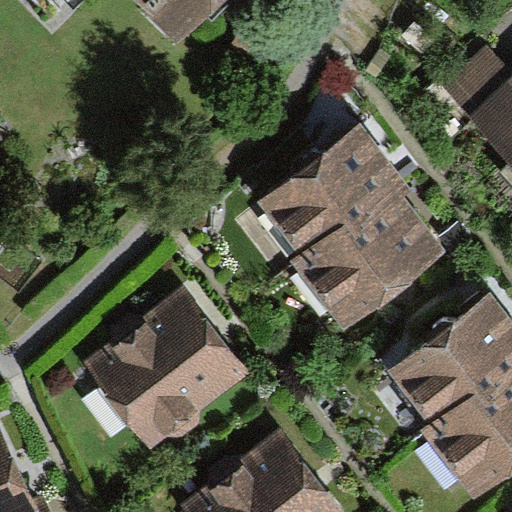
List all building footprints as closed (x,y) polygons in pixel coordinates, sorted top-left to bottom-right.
[(155,0),(175,20),(194,0),(155,0)] [(450,72),(511,147),(511,65),(507,69),(486,43),(450,72)] [(361,106),(257,183),(299,239),(344,207),(351,216),(402,179),(410,173),(361,106)] [(444,237),(402,179),(351,216),(344,207),(299,239),(291,245),(341,312),(444,237)] [(511,307),(490,279),(389,354),(429,410),(473,378),(479,386),(511,362),(511,307)] [(200,403),(251,365),(186,281),(88,356),(152,438),(169,425),(183,428),(201,413),(200,403)] [(511,452),(511,362),(479,386),(473,378),(429,410),(424,414),(474,481),(511,452)] [(338,511),(347,505),(283,421),(184,495),(196,511),(338,511)] [(0,463),(0,511),(20,502),(0,463)] [(34,511),(27,499),(0,511),(34,511)]
